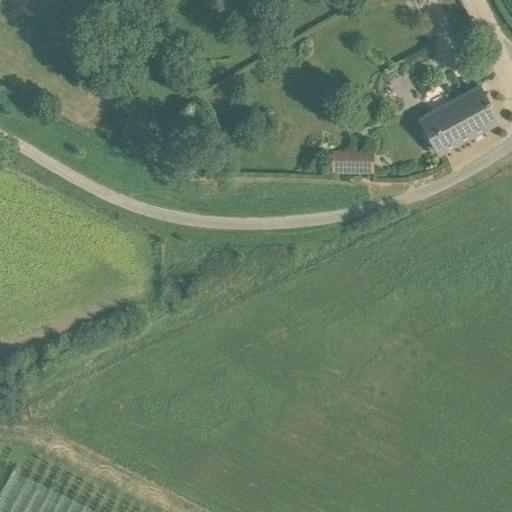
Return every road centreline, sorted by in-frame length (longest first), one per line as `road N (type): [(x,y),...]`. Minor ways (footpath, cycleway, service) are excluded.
road 1 (unclassified): [(0,141),(112,203),(163,218),(266,226),(383,209),(511,146)]
road 2 (track): [(0,435),(23,431),(182,511)]
